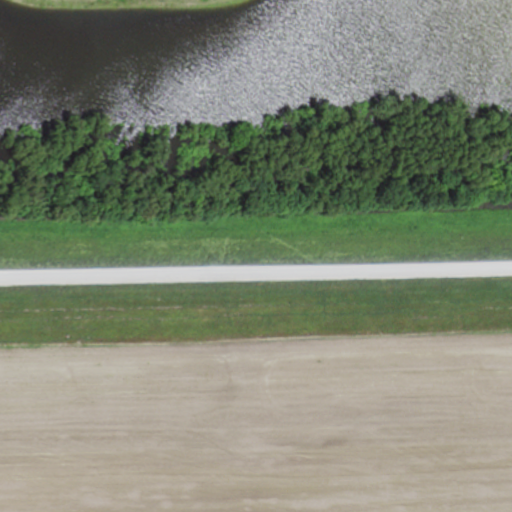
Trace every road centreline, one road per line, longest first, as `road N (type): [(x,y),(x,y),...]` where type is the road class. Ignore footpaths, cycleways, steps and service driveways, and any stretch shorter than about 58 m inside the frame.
road 1 (residential): [(511,270),(0,278)]
road 2 (residential): [(0,32),(255,23),(290,0)]
